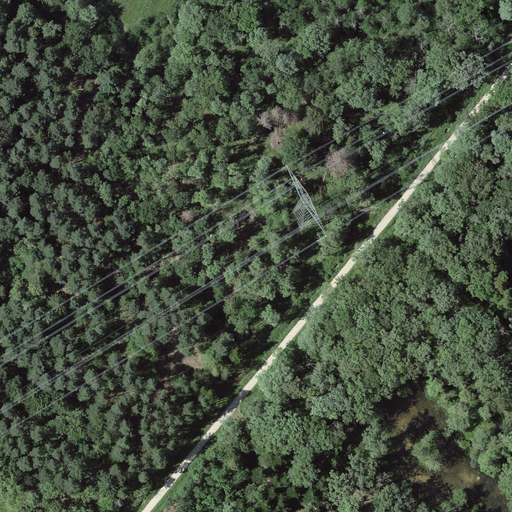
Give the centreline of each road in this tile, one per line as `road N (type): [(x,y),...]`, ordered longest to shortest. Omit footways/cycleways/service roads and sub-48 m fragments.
road 1 (track): [(511,66),(146,511)]
road 2 (track): [(28,0),(235,134),(278,155),(305,155)]
